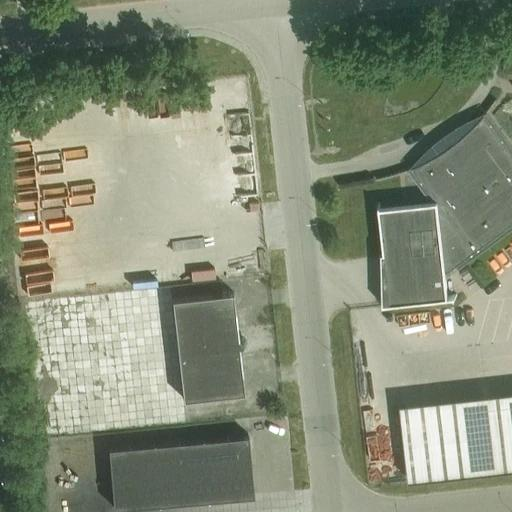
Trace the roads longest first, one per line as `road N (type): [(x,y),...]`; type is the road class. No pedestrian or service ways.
road 1 (unclassified): [(329,511),(275,6)]
road 2 (unclassified): [(275,6),(0,35)]
